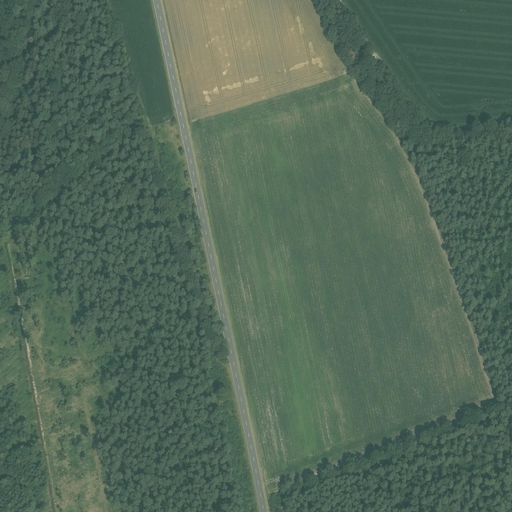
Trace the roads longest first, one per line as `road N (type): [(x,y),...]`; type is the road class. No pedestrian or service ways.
road 1 (secondary): [(156,0),(263,511)]
road 2 (track): [(339,0),(419,123),(447,132),(511,124)]
